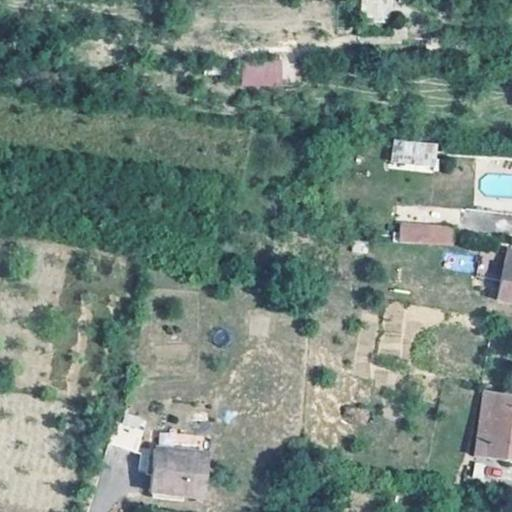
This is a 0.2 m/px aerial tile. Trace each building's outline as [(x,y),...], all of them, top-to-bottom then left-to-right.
[(380,17),(380,0),(362,0),(361,16),(380,17)] [(281,87),(281,59),(241,60),(242,87),(281,87)] [(424,144),(394,141),(393,161),(422,164),(424,144)] [(437,144),(424,144),(422,164),(436,166),(437,144)] [(450,228),(398,225),(397,242),(450,245),(450,228)] [(511,267),(511,251),(505,250),(501,265),(511,267)] [(511,404),(485,400),(477,457),(511,461),(511,404)] [(120,414),(110,444),(137,453),(147,423),(120,414)] [(210,457),(156,450),(150,492),(206,499),(210,457)]
